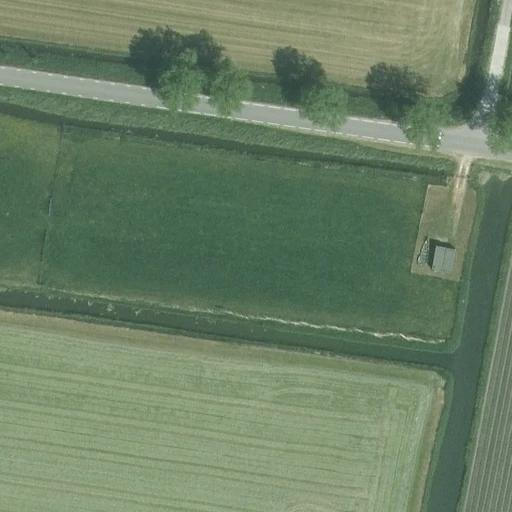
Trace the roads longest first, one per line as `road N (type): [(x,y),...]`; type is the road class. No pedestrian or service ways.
road 1 (unclassified): [(477,146),(0,77)]
road 2 (unclassified): [(477,146),(505,0)]
